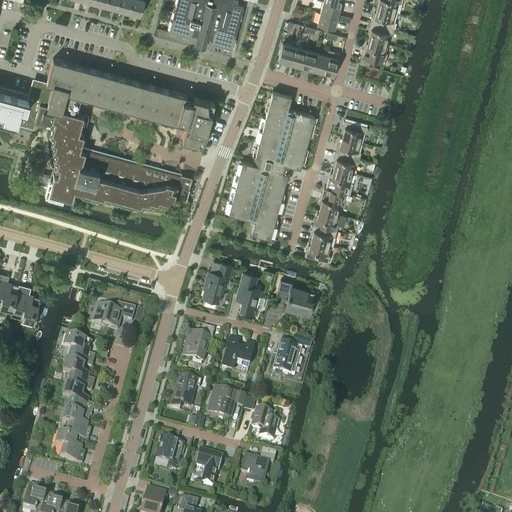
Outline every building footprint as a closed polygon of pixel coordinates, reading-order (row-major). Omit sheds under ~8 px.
[(117,9),(118,0),(106,0),(105,6),(117,9)] [(128,12),(131,0),(118,0),(117,9),(128,12)] [(140,15),(144,0),(131,0),(128,12),(140,15)] [(191,37),(191,35),(212,41),(212,43),(213,44),(230,49),(231,48),(242,7),(242,6),(232,3),(232,0),(177,0),(169,31),(170,32),(189,38),(191,37)] [(378,0),(377,7),(395,12),(397,3),(400,4),(401,0),(378,0)] [(323,1),(320,12),(336,16),(340,6),(323,1)] [(392,21),(395,12),(377,7),(374,16),(372,16),(370,22),(394,28),(395,22),(392,21)] [(294,8),(292,16),(300,18),(302,10),(294,8)] [(320,12),(317,23),(333,28),(336,16),(320,12)] [(392,35),(394,28),(370,22),(368,29),(371,29),(368,38),(387,43),(389,34),(392,35)] [(384,53),(387,43),(368,38),(366,48),(363,47),(360,57),(384,64),(387,53),(384,53)] [(290,63),(294,47),(283,43),(278,60),(290,63)] [(300,66),(305,49),(294,47),(290,63),(300,66)] [(311,69),(316,52),(305,49),(300,66),(311,69)] [(327,55),(322,72),(334,75),(340,53),(328,50),(327,55)] [(322,72),(327,55),(316,52),(311,69),(322,72)] [(184,94),(79,65),(53,58),(46,82),(46,83),(52,85),(51,89),(54,90),(57,91),(57,90),(81,96),(185,125),(181,138),(202,144),(214,102),(193,96),(191,101),(189,100),(187,100),(187,99),(187,98),(187,97),(186,96),(186,95),(185,94),(184,94)] [(46,83),(46,82),(40,81),(38,88),(32,86),(30,94),(42,98),(35,122),(53,127),(51,135),(54,136),(52,143),(55,144),(53,151),(56,152),(54,159),(57,160),(48,192),(65,197),(71,199),(74,190),(104,198),(105,195),(141,205),(142,202),(150,204),(150,202),(158,204),(159,200),(172,204),(174,197),(185,201),(192,177),(168,171),(81,146),(89,116),(76,113),(78,107),(81,96),(57,90),(57,91),(54,90),(51,89),(52,85),(46,83)] [(33,128),(35,122),(42,98),(30,94),(27,93),(0,85),(0,121),(16,126),(17,124),(33,128)] [(300,168),(314,116),(288,109),(291,97),(273,91),(255,156),(253,164),(242,162),(228,213),(255,221),(251,233),(270,238),(286,179),(289,180),(290,174),(287,173),(288,170),(289,165),(300,168)] [(365,133),(367,127),(352,123),(344,120),(342,127),(345,128),(342,136),(361,141),(363,133),(365,133)] [(358,151),(361,141),(342,136),(340,146),(337,146),(336,152),(358,158),(360,152),(358,151)] [(357,164),(358,158),(336,152),(334,159),(336,159),(334,168),(352,173),(355,164),(357,164)] [(350,183),(352,173),(334,168),(331,178),(329,177),(327,184),(326,188),(349,195),(353,183),(350,183)] [(350,201),(351,196),(349,195),(326,188),(322,187),(321,193),(319,200),(322,200),(320,209),(339,214),(341,205),(343,206),(345,200),(350,201)] [(343,226),(345,216),(338,215),(339,214),(320,209),(317,219),(314,218),(313,223),(337,230),(338,225),(343,226)] [(235,229),(245,232),(247,224),(237,221),(235,229)] [(335,237),(337,230),(313,223),(311,231),(314,231),(311,240),(330,245),(332,236),(335,237)] [(327,255),(330,245),(311,240),(308,250),(306,250),(304,256),(328,262),(330,256),(327,255)] [(205,288),(203,297),(205,298),(203,304),(215,307),(216,301),(219,302),(224,281),(228,282),(232,267),(220,263),(220,264),(213,262),(210,271),(208,270),(204,287),(205,288)] [(0,298),(1,299),(0,303),(0,307),(12,311),(12,308),(13,308),(17,292),(18,287),(11,285),(11,284),(7,283),(9,276),(0,273),(0,298)] [(243,273),(238,291),(244,293),(240,310),(254,314),(256,308),(261,310),(265,298),(259,297),(261,290),(253,288),(256,276),(243,273)] [(308,317),(313,302),(305,299),(307,291),(291,287),(292,283),(280,280),(277,291),(289,294),(285,307),(284,311),(308,317)] [(12,308),(12,311),(22,314),(20,319),(34,323),(39,305),(40,298),(33,296),(33,297),(28,295),(30,288),(19,285),(18,287),(17,292),(13,308),(12,308)] [(132,321),(135,308),(117,303),(115,310),(96,305),(91,323),(116,331),(120,318),(132,321)] [(7,325),(5,336),(10,337),(13,327),(7,325)] [(211,339),(214,329),(203,326),(200,335),(190,332),(183,357),(202,362),(208,338),(211,339)] [(70,351),(67,361),(84,365),(91,367),(95,356),(87,354),(91,342),(66,336),(62,349),(70,351)] [(244,350),(237,347),(239,339),(230,337),(221,367),(222,367),(222,368),(233,371),(235,363),(249,366),(249,363),(254,345),(246,343),(244,350)] [(309,350),(311,342),(294,337),(292,345),(309,350)] [(273,367),(272,371),(275,371),(274,373),(281,375),(281,373),(290,376),(290,375),(294,376),(301,349),(280,342),(274,364),(273,364),(273,366),(273,367)] [(90,392),(94,380),(87,378),(87,377),(88,374),(82,372),(84,365),(67,361),(65,360),(62,373),(69,375),(67,385),(83,390),(90,392)] [(199,388),(201,381),(179,374),(170,407),(179,410),(181,404),(189,407),(195,387),(199,388)] [(90,416),(93,405),(86,403),(86,402),(87,399),(81,397),(83,390),(67,385),(65,385),(61,398),(69,400),(66,410),(83,414),(90,416)] [(236,403),(239,395),(215,389),(210,409),(217,411),(217,413),(229,416),(232,402),(236,403)] [(277,428),(279,421),(269,419),(271,412),(256,408),(251,427),(260,429),(258,436),(272,440),(276,428),(277,428)] [(88,441),(91,429),(86,428),(86,426),(87,423),(81,422),(83,414),(66,410),(64,410),(61,422),(65,424),(63,434),(76,438),(88,441)] [(188,425),(194,427),(196,419),(190,417),(188,425)] [(81,464),(84,452),(79,451),(80,449),(81,446),(74,445),(76,438),(63,434),(58,433),(55,445),(62,447),(59,458),(81,464)] [(183,445),(160,438),(159,442),(158,445),(155,459),(169,463),(168,468),(177,470),(183,445)] [(218,472),(223,456),(199,449),(195,465),(204,468),(200,483),(212,487),(216,471),(218,472)] [(272,463),(274,457),(275,452),(262,449),(259,459),(245,456),(241,471),(247,472),(245,480),(262,484),(268,462),(272,463)] [(39,511),(45,495),(39,493),(37,493),(39,485),(29,483),(22,510),(30,511),(39,511)] [(232,492),(234,486),(228,484),(226,490),(232,492)] [(160,511),(166,492),(147,487),(144,499),(143,498),(141,506),(142,506),(140,511),(160,511)] [(173,497),(175,491),(169,489),(167,496),(173,497)] [(58,511),(61,503),(56,502),(54,501),(55,494),(46,491),(45,495),(39,511),(58,511)] [(175,497),(172,505),(178,507),(177,509),(184,511),(183,511),(193,511),(197,501),(180,496),(180,499),(175,497)] [(76,511),(73,511),(69,510),(71,503),(62,500),(61,503),(58,511),(76,511)]
